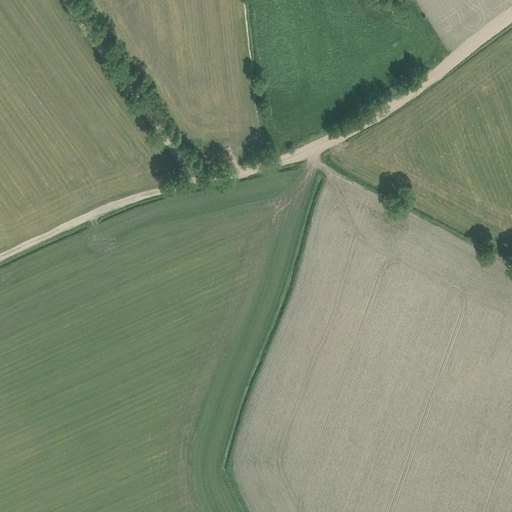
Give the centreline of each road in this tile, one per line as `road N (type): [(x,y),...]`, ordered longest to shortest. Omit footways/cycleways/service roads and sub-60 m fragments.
road 1 (track): [(313,151),(511,19)]
road 2 (track): [(70,0),(194,182)]
road 3 (track): [(0,258),(125,199),(194,182)]
road 4 (track): [(194,182),(313,151)]
